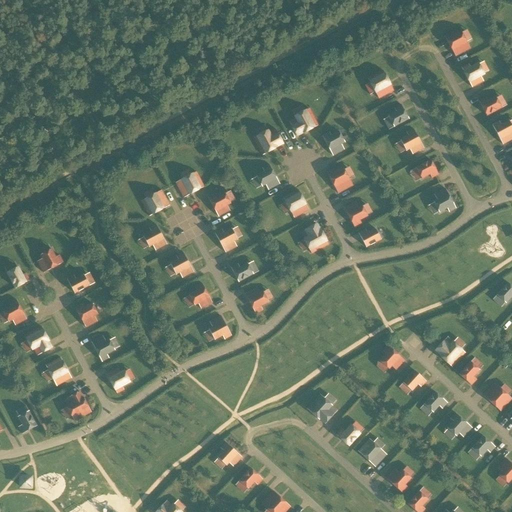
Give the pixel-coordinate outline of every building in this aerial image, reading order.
[(459,28),(445,36),(448,41),(447,42),(451,49),(456,57),(470,49),(466,42),(462,33),(459,28)] [(472,88),(484,82),(481,77),(485,75),(484,73),(484,72),(480,65),(478,63),(470,67),(468,64),(461,68),(463,71),(462,71),(464,73),(463,74),(468,81),(469,83),(470,83),(472,88)] [(382,70),(368,78),(369,81),(370,84),(374,92),(374,91),(376,94),(379,100),(394,91),(391,86),(392,85),(390,83),(391,83),(386,75),(385,73),(384,73),(382,70)] [(487,116),(502,108),(496,97),(488,101),(486,98),(479,102),(487,116)] [(394,128),(409,120),(408,117),(404,110),(401,104),(394,108),(396,112),(388,116),(389,118),(389,119),(393,125),(394,128)] [(318,125),(310,109),(307,110),(306,109),(294,116),(295,118),(289,121),(292,126),(291,126),(297,137),(316,127),(315,127),(318,125)] [(492,125),(503,145),(511,140),(511,134),(511,133),(511,126),(509,121),(501,125),(499,121),(492,125)] [(253,138),(262,155),(265,154),(268,152),(268,153),(276,149),(276,148),(284,144),(278,133),(277,134),(275,129),(270,132),(269,130),(266,131),(258,135),(256,137),(253,138)] [(424,149),(413,129),(407,132),(408,136),(400,140),(406,152),(410,150),(413,155),(424,149)] [(333,156),(344,150),(342,145),(345,143),(344,141),(341,133),(340,134),(339,131),(331,136),(329,132),(322,136),(325,142),(329,149),(333,156)] [(431,160),(416,168),(417,170),(420,177),(421,177),(422,179),(430,175),(432,179),(439,175),(436,170),(436,169),(432,162),(431,160)] [(269,191),(280,185),(276,177),(273,170),(272,170),(269,164),(262,168),(264,172),(256,176),(257,178),(261,185),(262,187),(266,185),(269,191)] [(338,194),(353,186),(349,178),(345,170),(345,171),(342,165),(327,173),(330,179),(334,186),(338,194)] [(196,172),(176,183),(184,198),(205,187),(196,172)] [(445,188),(434,195),(437,200),(433,202),(434,204),(438,211),(439,213),(447,209),(449,213),(456,209),(453,203),(454,203),(450,195),(449,196),(445,188)] [(294,219),(309,211),(306,205),(307,205),(305,202),(306,202),(302,195),(301,195),(300,192),(299,193),(298,190),(283,198),(286,203),(285,203),(289,211),(290,211),(294,219)] [(162,191),(142,202),(149,216),(170,205),(162,191)] [(208,197),(219,217),(230,211),(227,206),(231,204),(225,193),(217,197),(215,193),(208,197)] [(355,202),(344,208),(348,215),(348,216),(352,223),(352,222),(355,228),(362,225),(360,221),(368,217),(367,215),(363,207),(362,205),(358,207),(355,202)] [(312,254),(329,245),(327,242),(328,242),(326,239),(327,239),(323,231),(322,231),(321,229),(320,229),(317,223),(304,230),(304,231),(300,233),(304,241),(308,249),(309,249),(310,252),(310,251),(312,254)] [(166,245),(156,225),(149,229),(151,232),(143,237),(149,248),(153,246),(155,251),(166,245)] [(367,248),(381,240),(375,228),(367,233),(365,229),(359,233),(367,248)] [(223,250),(225,253),(237,247),(234,241),(237,240),(231,229),(224,233),(222,229),(215,233),(223,250)] [(43,273),(63,263),(59,255),(56,257),(51,250),(40,256),(42,259),(37,262),(43,273)] [(193,273),(183,252),(176,256),(178,260),(170,264),(176,275),(180,274),(182,278),(193,273)] [(231,268),(238,283),(253,276),(247,264),(239,268),(238,265),(231,268)] [(7,273),(15,289),(30,281),(26,274),(22,275),(18,268),(7,273)] [(75,294),(89,286),(84,275),(76,279),(74,276),(67,279),(75,294)] [(508,282),(496,295),(498,297),(504,302),(506,304),(511,297),(511,285),(510,284),(508,282)] [(212,303),(202,284),(195,287),(197,291),(189,295),(195,306),(199,304),(201,309),(212,303)] [(245,294),(256,314),(263,310),(261,307),(269,303),(263,291),(259,293),(256,288),(245,294)] [(26,320),(16,300),(9,304),(11,307),(3,312),(9,323),(13,321),(15,326),(26,320)] [(75,308),(86,328),(97,322),(95,317),(98,315),(92,303),(84,307),(82,304),(75,308)] [(231,336),(221,317),(209,323),(212,327),(209,329),(215,341),(223,336),(225,340),(231,336)] [(41,327),(25,336),(33,350),(34,350),(37,357),(53,348),(41,327)] [(91,342),(102,362),(109,358),(107,355),(115,350),(109,339),(106,341),(103,336),(91,342)] [(452,367),(465,353),(463,351),(463,350),(461,348),(454,342),(453,341),(452,341),(448,337),(445,340),(444,340),(442,342),(436,349),(434,351),(439,355),(439,356),(440,357),(440,358),(447,364),(450,366),(450,365),(452,367)] [(396,370),(405,361),(399,356),(399,355),(393,350),(388,346),(383,352),(386,354),(380,361),(381,362),(381,363),(387,368),(389,370),(392,367),(396,370)] [(72,379),(61,358),(46,366),(57,387),(72,379)] [(470,362),(459,374),(461,376),(467,382),(467,381),(472,386),(477,380),(474,377),(480,370),(470,362)] [(107,374),(117,393),(124,390),(122,387),(130,382),(124,371),(120,374),(118,368),(107,374)] [(414,370),(403,383),(412,391),(418,385),(421,387),(426,382),(414,370)] [(511,399),(495,383),(483,396),(490,402),(496,408),(496,407),(501,412),(511,399)] [(91,413),(80,392),(65,400),(68,406),(67,407),(75,421),(91,413)] [(435,392),(424,404),(425,406),(431,411),(433,413),(439,406),(442,409),(448,403),(443,399),(437,393),(435,392)] [(320,394),(307,409),(312,413),(311,414),(317,419),(319,420),(320,420),(325,424),(326,422),(327,423),(332,417),(338,411),(331,404),(325,399),(320,394)] [(37,427),(29,412),(18,418),(22,426),(19,428),(22,435),(37,427)] [(464,438),(472,428),(466,423),(466,422),(460,417),(455,413),(450,419),(453,421),(447,428),(449,430),(454,435),(455,435),(456,437),(459,434),(464,438)] [(351,424),(344,432),(342,429),(336,435),(339,437),(339,438),(341,439),(340,440),(347,446),(347,445),(349,447),(361,434),(359,432),(353,426),(351,424)] [(483,436),(471,448),(473,450),(479,455),(481,457),(487,450),(490,453),(495,447),(491,443),(485,437),(483,436)] [(376,468),(387,455),(380,449),(374,443),(369,439),(358,451),(363,456),(368,461),(376,468)] [(242,458),(225,443),(220,448),(223,451),(217,458),(226,466),(229,463),(233,467),(242,458)] [(506,459),(497,468),(501,472),(499,475),(500,476),(500,477),(506,482),(508,483),(511,478),(511,463),(511,464),(506,459)] [(251,468),(239,481),(247,489),(248,490),(255,483),(258,486),(263,480),(251,468)] [(395,469),(386,479),(392,484),(398,490),(398,489),(403,494),(408,488),(405,485),(411,479),(410,478),(403,471),(402,470),(399,473),(395,469)] [(286,511),(291,507),(274,491),(262,504),(270,511),(286,511)] [(419,491),(407,504),(409,505),(409,506),(415,511),(416,511),(423,511),(426,509),(422,507),(428,500),(427,499),(419,491)] [(155,511),(182,511),(173,504),(172,505),(166,500),(155,511)]
